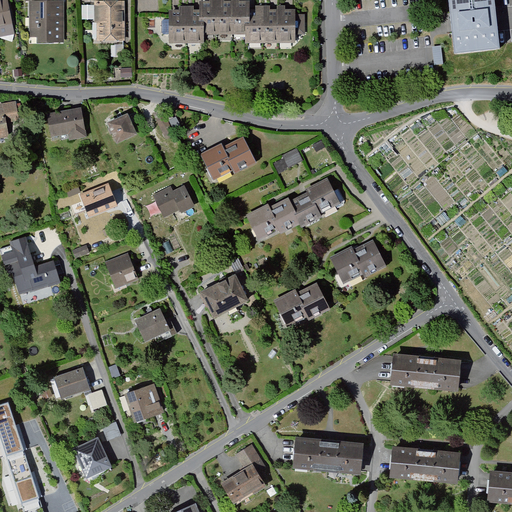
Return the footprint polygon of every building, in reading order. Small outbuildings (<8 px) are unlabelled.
[(102,0),(79,0),(79,10),(96,10),(95,46),(129,47),(131,6),(103,5),(102,0)] [(221,0),(205,0),(205,9),(206,36),(222,35),(221,0)] [(237,0),(221,0),(222,35),(238,35),(237,0)] [(251,0),(237,0),(238,35),(252,35),(252,10),(251,0)] [(496,0),(450,0),(459,62),(504,55),(499,20),(496,0)] [(0,38),(13,36),(15,31),(8,1),(0,2),(0,38)] [(67,4),(30,3),(29,43),(66,44),(67,4)] [(189,9),(170,9),(171,45),(189,45),(189,9)] [(205,9),(189,9),(189,45),(206,44),(206,36),(205,9)] [(268,9),(252,10),(253,45),(269,46),(268,9)] [(284,9),(268,9),(269,46),(285,45),(284,9)] [(298,9),(284,9),(285,45),(299,45),(298,9)] [(0,108),(1,112),(0,112),(0,139),(14,137),(10,122),(22,119),(18,102),(0,105),(0,108)] [(84,110),(47,117),(52,140),(72,137),(73,143),(89,140),(84,110)] [(130,116),(109,125),(118,147),(139,138),(130,116)] [(245,136),(199,160),(214,189),(260,165),(245,136)] [(320,144),(313,149),(317,155),(325,150),(320,144)] [(300,150),(284,157),(289,170),(305,163),(300,150)] [(281,192),(238,216),(257,250),(279,238),(282,244),(300,234),(302,238),(347,212),(328,178),(286,201),(281,192)] [(186,215),(198,209),(186,187),(178,191),(173,181),(149,194),(164,221),(183,211),(186,215)] [(111,187),(80,200),(89,220),(120,207),(111,187)] [(373,233),(330,258),(350,291),(393,267),(373,233)] [(26,241),(0,250),(0,254),(4,266),(19,260),(24,275),(14,278),(21,297),(63,283),(54,259),(34,266),(26,241)] [(87,247),(73,252),(75,259),(90,254),(87,247)] [(105,262),(117,291),(140,281),(129,253),(105,262)] [(250,304),(235,276),(201,294),(216,322),(250,304)] [(297,292),(280,303),(295,327),(311,317),(316,326),(338,311),(321,285),(301,298),(297,292)] [(167,311),(139,322),(149,347),(177,337),(167,311)] [(396,355),(393,388),(396,388),(460,395),(463,362),(396,355)] [(82,366),(55,377),(65,402),(92,391),(82,366)] [(159,386),(129,397),(139,424),(168,413),(159,386)] [(102,391),(88,397),(94,413),(107,408),(102,391)] [(8,399),(0,401),(0,434),(19,428),(8,399)] [(298,437),(295,471),(363,477),(366,443),(298,437)] [(100,439),(73,451),(86,480),(113,468),(100,439)] [(253,444),(236,454),(246,472),(256,466),(259,472),(267,468),(253,444)] [(390,481),(458,489),(462,453),(394,446),(390,481)] [(246,472),(226,484),(238,508),(267,488),(259,472),(256,466),(246,472)] [(490,505),(511,506),(511,471),(493,470),(490,505)]
